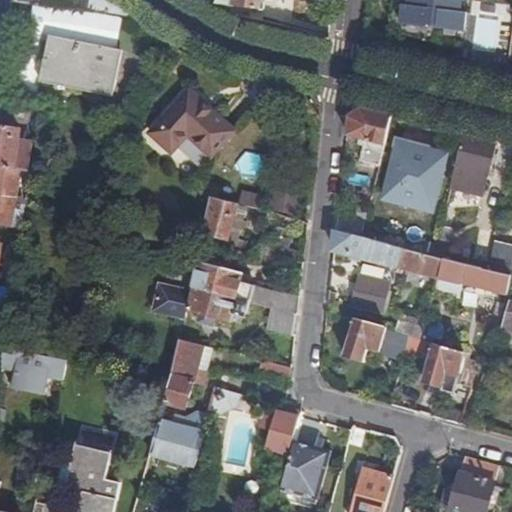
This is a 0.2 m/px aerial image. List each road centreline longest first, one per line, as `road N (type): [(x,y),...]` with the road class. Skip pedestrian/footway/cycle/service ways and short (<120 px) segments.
road 1 (residential): [(421,431),(318,403),(308,388),(341,79)]
road 2 (residential): [(155,0),(215,36),(341,79)]
road 3 (residential): [(341,79),(511,117)]
